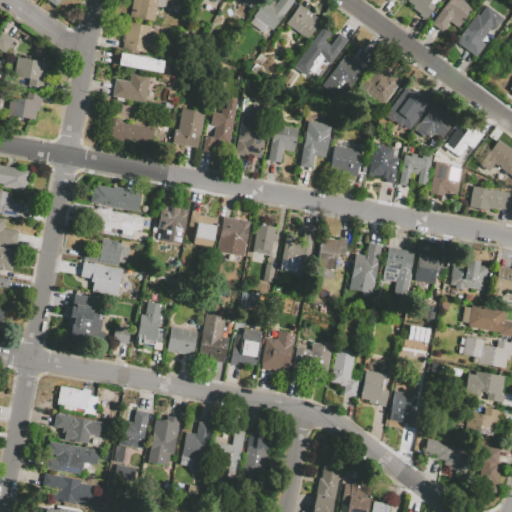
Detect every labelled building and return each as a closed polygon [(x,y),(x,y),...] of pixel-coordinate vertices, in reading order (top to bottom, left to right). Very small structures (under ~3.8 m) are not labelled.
[(157,0),(156,6),(153,21),(129,16),(131,0),(157,0)] [(256,0),(250,8),(240,1),(240,0),(256,0)] [(276,0),(293,0),(272,30),(265,26),(261,32),(249,23),(253,17),(251,16),(263,0),(271,0),(275,3),(276,0)] [(405,0),(439,0),(425,20),(410,9),(412,7),(405,1),(405,0)] [(448,0),(461,0),(472,8),(458,28),(449,22),(442,32),(431,24),(448,0)] [(298,5),(320,21),(306,40),(284,24),(298,5)] [(477,16),(493,28),(482,43),(486,46),(476,59),(456,44),(477,16)] [(126,22),(150,27),(145,53),(122,48),(126,22)] [(322,27),(330,33),(324,41),(330,45),(338,34),(347,40),(330,64),(323,59),(313,73),(309,70),(305,75),(293,67),(322,27)] [(0,31),(13,40),(3,53),(0,50),(0,31)] [(320,86),(343,54),(352,61),(360,50),(374,60),(343,102),(320,86)] [(161,72),(163,61),(119,53),(117,64),(161,72)] [(16,57),(46,62),(41,89),(11,84),(16,57)] [(364,92),(369,85),(365,82),(378,63),(401,80),(382,105),(364,92)] [(130,72),(148,76),(143,103),(111,97),(114,80),(128,83),(130,72)] [(387,111),(405,87),(413,93),(407,100),(414,105),(421,95),(429,101),(412,125),(397,115),(395,117),(387,111)] [(26,92),(41,95),(38,112),(34,111),(32,120),(5,115),(9,96),(24,99),(26,92)] [(203,135),(211,137),(213,125),(209,124),(211,112),(219,113),(220,108),(224,109),(226,99),(236,100),(226,155),(201,151),(203,135)] [(413,129),(432,103),(441,110),(441,111),(454,120),(437,143),(424,134),(423,136),(413,129)] [(241,117),(250,118),(252,105),(264,107),(261,120),(265,121),(261,143),(263,143),(260,159),(234,154),(241,117)] [(171,143),(173,129),(177,130),(181,108),(203,112),(197,148),(171,143)] [(110,117),(120,119),(120,122),(155,129),(151,149),(106,141),(110,117)] [(463,141),(470,132),(457,123),(441,146),(451,153),(461,139),(463,141)] [(479,140),(487,128),(480,123),(472,135),(479,140)] [(266,160),(273,124),(296,129),(292,152),(281,150),(279,162),(266,160)] [(298,166),(305,129),(329,134),(325,157),(314,155),(312,169),(298,166)] [(497,140),(511,151),(511,153),(511,178),(484,158),(497,140)] [(353,146),(361,148),(355,176),(348,175),(349,172),(329,169),(333,145),(353,149),(353,146)] [(366,174),(371,147),(381,149),(380,155),(397,158),(393,184),(383,182),(384,177),(366,174)] [(403,155),(410,156),(410,153),(415,154),(415,157),(420,158),(420,155),(430,157),(425,185),(416,183),(417,175),(410,174),(408,186),(397,184),(403,155)] [(428,193),(434,161),(448,164),(447,166),(460,169),(456,195),(443,193),(442,196),(428,193)] [(0,166),(28,171),(25,190),(1,186),(1,184),(0,183),(0,166)] [(91,189),(95,189),(95,186),(112,188),(112,186),(140,191),(137,212),(89,204),(91,189)] [(511,193),(510,210),(492,207),(492,209),(488,209),(488,211),(468,207),(471,187),(511,193)] [(0,191),(10,193),(8,201),(23,204),(21,218),(0,214),(0,191)] [(156,228),(160,202),(174,204),(174,206),(180,207),(179,208),(186,209),(181,244),(159,240),(161,229),(156,228)] [(91,208),(143,217),(140,233),(110,228),(109,233),(88,229),(91,208)] [(192,243),(194,227),(187,226),(190,210),(198,212),(197,215),(216,218),(211,247),(192,243)] [(222,216),(249,221),(243,256),(216,251),(222,216)] [(0,218),(0,243),(16,246),(18,231),(2,229),(4,219),(0,218)] [(272,242),(269,256),(251,253),(256,223),(274,226),(273,236),(276,236),(275,242),(272,242)] [(278,271),(284,233),(293,235),(292,244),(300,245),(302,232),(312,233),(305,276),(278,271)] [(315,267),(319,237),(338,240),(338,238),(346,239),(341,271),(315,267)] [(82,259),(85,245),(100,248),(101,240),(121,243),(117,265),(82,259)] [(367,243),(380,245),(372,293),(348,290),(354,254),(365,256),(367,243)] [(0,246),(14,249),(10,272),(0,270),(0,246)] [(381,279),(386,247),(412,252),(405,296),(392,294),(394,281),(381,279)] [(413,280),(417,254),(437,257),(433,283),(413,280)] [(449,284),(453,257),(479,261),(478,265),(486,267),(483,290),(463,287),(463,289),(454,288),(454,285),(449,284)] [(82,262),(121,269),(116,295),(91,291),(92,282),(89,282),(89,279),(79,277),(82,262)] [(264,264),(274,265),(271,283),(262,281),(264,264)] [(497,266),(511,268),(511,298),(492,295),(497,266)] [(8,279),(0,277),(0,286),(6,287),(8,279)] [(465,294),(472,295),(470,302),(464,300),(465,294)] [(140,314),(143,315),(145,302),(161,305),(157,333),(163,334),(160,347),(135,342),(140,314)] [(439,310),(440,302),(449,303),(447,311),(439,310)] [(435,307),(433,318),(424,316),(426,305),(435,307)] [(470,305),(505,311),(504,321),(511,322),(511,336),(497,334),(498,332),(466,327),(467,323),(461,321),(463,306),(470,307),(470,305)] [(75,314),(89,317),(91,308),(106,311),(100,341),(71,336),(75,314)] [(196,357),(203,313),(224,316),(221,336),(227,338),(223,361),(196,357)] [(428,328),(407,325),(403,347),(424,350),(428,328)] [(165,351),(169,327),(196,332),(192,356),(165,351)] [(114,328),(129,330),(126,344),(112,342),(114,328)] [(228,362),(231,346),(238,347),(241,328),(261,331),(255,365),(236,361),(236,364),(228,362)] [(277,331),(293,333),(286,372),(268,369),(267,370),(260,369),(261,365),(260,364),(264,338),(273,339),(273,338),(275,339),(277,331)] [(461,354),(461,353),(457,353),(458,347),(462,347),(462,345),(459,344),(460,338),(464,339),(464,336),(484,340),(483,344),(494,346),(495,340),(511,342),(511,348),(511,354),(509,354),(508,360),(506,360),(504,369),(475,364),(476,357),(461,354)] [(311,342),(331,346),(325,379),(291,373),(296,347),(308,350),(308,352),(309,352),(311,342)] [(329,382),(335,349),(354,352),(349,379),(357,380),(355,396),(342,394),(343,386),(340,386),(338,383),(329,382)] [(368,400),(359,398),(364,370),(383,373),(380,389),(387,390),(384,405),(367,402),(368,400)] [(484,400),(486,393),(479,392),(479,397),(463,394),(467,373),(473,375),(474,371),(504,376),(500,394),(503,395),(502,403),(484,400)] [(59,386),(56,405),(84,409),(83,413),(93,415),(96,397),(89,396),(90,390),(81,389),(81,390),(59,386)] [(393,391),(412,394),(409,410),(416,411),(413,427),(405,426),(406,423),(403,423),(402,428),(387,425),(393,391)] [(484,408),(500,411),(497,428),(494,428),(492,436),(464,431),(467,410),(483,413),(484,408)] [(134,410),(147,412),(141,448),(117,444),(121,421),(132,423),(134,410)] [(54,414),(100,421),(98,437),(88,436),(86,444),(61,440),(62,434),(60,434),(60,429),(52,428),(54,414)] [(153,419),(164,421),(165,416),(178,418),(170,467),(146,463),(153,419)] [(195,434),(197,422),(212,424),(204,472),(189,469),(191,458),(180,456),(184,432),(195,434)] [(226,475),(227,467),(214,465),(218,443),(231,445),(234,428),(244,430),(237,477),(226,475)] [(249,431),(271,435),(266,471),(260,470),(257,487),(251,486),(250,491),(240,489),(249,431)] [(43,469),(79,475),(82,463),(95,465),(98,450),(48,441),(45,454),(55,455),(54,459),(45,457),(43,469)] [(442,465),(443,461),(435,459),(437,444),(467,449),(463,469),(442,465)] [(482,446),(498,449),(495,462),(499,463),(494,494),(475,490),(482,446)] [(330,511),(336,480),(339,480),(341,467),(323,464),(320,479),(317,478),(311,511),(330,511)] [(52,499),(96,507),(98,495),(90,494),(92,484),(80,482),(80,480),(43,473),(41,486),(54,489),(52,499)] [(338,511),(342,486),(343,483),(352,484),(351,488),(354,488),(354,486),(362,487),(362,490),(370,491),(366,511),(338,511)] [(168,485),(170,490),(164,493),(162,488),(168,485)] [(369,511),(372,501),(389,504),(387,511),(369,511)]
